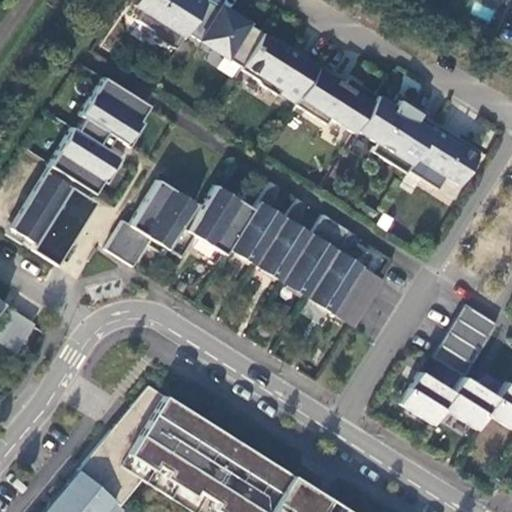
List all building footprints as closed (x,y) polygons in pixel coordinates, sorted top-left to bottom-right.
[(140,0),(134,10),(143,16),(138,25),(153,35),(155,41),(177,55),(187,38),(209,4),(202,0),(140,0)] [(264,38),(209,4),(187,38),(241,74),(264,38)] [(319,73),(264,38),(241,74),(259,85),(262,90),(279,101),(280,99),(296,109),(319,73)] [(378,101),(319,73),(296,109),(356,135),(378,101)] [(104,82),(80,121),(84,124),(76,135),(72,132),(48,171),(51,172),(68,183),(90,197),(94,199),(103,186),(118,161),(101,150),(93,146),(100,134),(125,149),(141,125),(150,111),(104,82)] [(394,111),(378,101),(356,135),(377,148),(372,157),(406,178),(408,176),(415,164),(437,129),(406,110),(402,116),(394,111)] [(398,105),(394,111),(402,116),(406,110),(398,105)] [(131,153),(147,129),(141,125),(125,149),(131,153)] [(415,164),(428,172),(421,184),(439,195),(447,183),(460,191),(481,157),(457,142),(454,146),(449,143),(452,139),(437,129),(415,164)] [(101,150),(108,139),(100,134),(93,146),(101,150)] [(124,165),(118,161),(103,186),(109,190),(124,165)] [(415,164),(408,176),(421,184),(428,172),(415,164)] [(86,202),(64,188),(68,183),(51,172),(11,234),(57,263),(93,206),(91,205),(86,202)] [(64,188),(86,202),(90,197),(68,183),(64,188)] [(158,185),(130,230),(123,226),(105,255),(134,272),(143,256),(138,253),(145,241),(151,245),(181,263),(194,241),(187,236),(187,235),(182,232),(196,209),(158,185)] [(279,193),(271,187),(258,208),(266,212),(279,193)] [(229,254),(254,215),(215,190),(202,212),(187,236),(194,241),(225,260),(229,254)] [(305,209),(297,204),(284,224),(292,229),(305,209)] [(254,215),(229,254),(255,270),(284,224),(266,212),(258,208),(254,215)] [(331,225),(323,220),(310,240),(318,245),(331,225)] [(284,224),(255,270),(281,286),(310,240),(292,229),(284,224)] [(357,241),(349,236),(336,257),(344,262),(357,241)] [(318,245),(310,240),(281,286),(307,303),(336,257),(318,245)] [(151,245),(145,241),(138,253),(143,256),(151,245)] [(336,257),(307,303),(333,319),(341,307),(348,296),(355,285),(362,273),(344,262),(336,257)] [(355,285),(376,298),(383,286),(381,284),(362,273),(355,285)] [(348,296),(369,309),(376,298),(355,285),(348,296)] [(341,307),(362,320),(369,309),(348,296),(341,307)] [(352,331),(354,332),(362,320),(341,307),(333,319),(352,331)] [(498,330),(465,310),(457,323),(489,343),(498,330)] [(11,314),(0,330),(0,347),(17,359),(36,329),(11,314)] [(489,343),(457,323),(449,336),(481,356),(489,343)] [(481,356),(449,336),(441,349),(473,369),(481,356)] [(441,349),(432,362),(463,382),(464,382),(473,369),(441,349)] [(420,377),(400,409),(433,430),(443,414),(454,398),(420,377)] [(443,414),(477,435),(487,419),(497,403),(464,382),(463,382),(454,398),(443,414)] [(511,389),(507,387),(497,403),(487,419),(511,434),(511,389)] [(164,400),(149,391),(78,476),(120,511),(143,485),(120,470),(164,400)] [(317,511),(185,429),(192,418),(164,400),(120,470),(143,485),(186,511),(317,511)] [(317,511),(325,511),(330,505),(192,418),(185,429),(317,511)] [(119,511),(120,511),(78,476),(59,499),(47,511),(119,511)]
